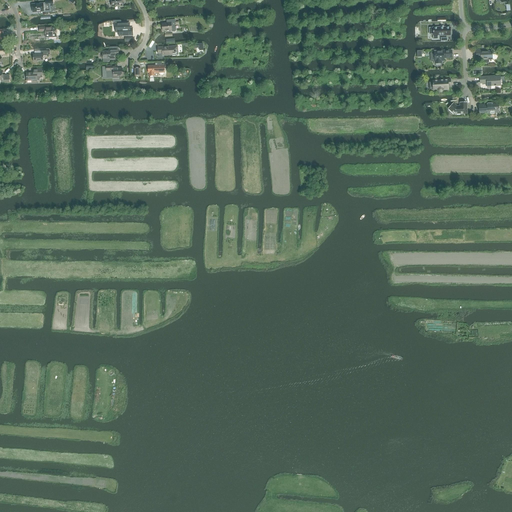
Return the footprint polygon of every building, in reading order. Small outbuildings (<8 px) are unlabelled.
[(33,12),(44,11),(50,11),(50,4),(53,4),(52,0),(50,0),(45,0),(46,3),(32,4),(33,12)] [(179,22),(175,22),(175,19),(166,20),(167,24),(162,24),(163,31),(172,30),(172,31),(173,32),(175,31),(176,31),(176,27),(175,27),(175,25),(176,25),(179,25),(179,22)] [(133,35),(133,34),(133,31),(130,31),(129,23),(117,24),(117,31),(117,32),(119,32),(119,35),(123,35),(127,34),(127,35),(133,35)] [(52,27),(39,28),(39,32),(45,31),(46,37),(46,40),(56,39),(56,37),(57,37),(57,36),(59,36),(60,35),(60,30),(59,29),(56,30),(56,28),(52,28),(52,27)] [(433,28),(429,28),(429,35),(437,35),(437,36),(450,35),(450,27),(433,28)] [(178,55),(178,46),(158,47),(158,55),(159,55),(159,57),(161,58),(163,57),(163,56),(178,55)] [(115,60),(115,56),(118,56),(118,49),(110,50),(110,51),(103,52),(103,59),(110,58),(110,60),(115,60)] [(482,57),(482,60),(483,60),(484,62),(485,63),(486,63),(488,63),(489,62),(489,61),(489,60),(492,60),(492,51),(484,51),(484,50),(476,50),(476,58),(482,57)] [(49,51),(47,51),(41,51),(41,54),(33,54),(34,62),(43,61),(43,56),(47,56),(47,53),(49,53),(49,51)] [(452,51),(434,51),(434,62),(435,62),(435,64),(436,64),(436,65),(437,66),(441,66),(442,65),(442,63),(443,63),(443,61),(444,61),(444,58),(452,58),(452,51)] [(155,65),(148,66),(148,73),(149,73),(149,76),(155,76),(155,73),(164,73),(164,65),(162,65),(162,62),(155,63),(155,65)] [(117,66),(106,66),(106,71),(107,78),(119,77),(119,76),(124,76),(123,73),(122,69),(118,69),(117,66)] [(473,75),(482,75),(482,66),(473,67),(473,75)] [(34,73),(26,73),(27,81),(37,80),(39,80),(39,79),(41,78),(42,78),(42,75),(42,69),(42,68),(34,68),(34,73)] [(3,75),(3,71),(0,71),(0,80),(0,82),(10,82),(9,75),(3,75)] [(500,86),(500,77),(487,78),(487,77),(480,77),(480,83),(487,83),(487,87),(491,87),(491,89),(495,89),(495,87),(496,87),(496,86),(500,86)] [(433,82),(429,82),(429,89),(433,89),(433,90),(437,90),(437,91),(438,92),(439,92),(440,92),(441,92),(441,91),(442,90),(448,89),(447,86),(450,86),(450,78),(441,79),(441,80),(432,81),(433,82)] [(467,113),(467,102),(460,103),(460,106),(457,106),(453,103),(448,109),(454,114),(467,113)] [(494,105),(494,102),(488,103),(487,104),(487,105),(479,105),(479,114),(490,113),(490,114),(494,113),(498,113),(499,112),(498,105),(494,105)]
